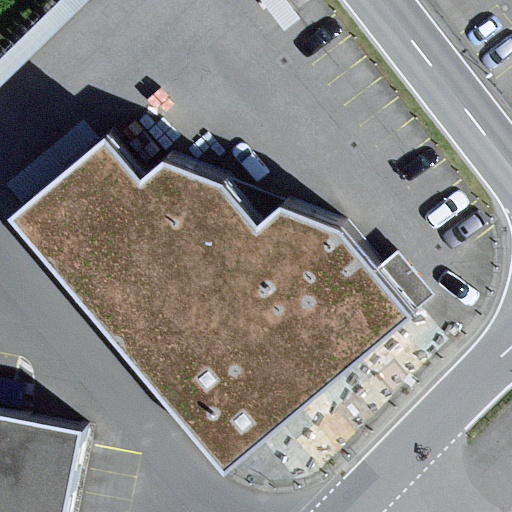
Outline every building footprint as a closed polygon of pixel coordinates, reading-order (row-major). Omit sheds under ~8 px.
[(64,0),(0,62),(0,90),(93,0),(64,0)] [(294,0),(270,0),(291,27),(307,16),(294,0)] [(92,119),(16,184),(36,207),(112,142),(92,119)] [(36,207),(28,212),(244,472),(436,313),(362,223),(300,200),(280,218),(245,179),(183,154),(161,173),(126,131),(112,142),(36,207)] [(0,511),(79,511),(97,427),(0,407),(0,511)]
